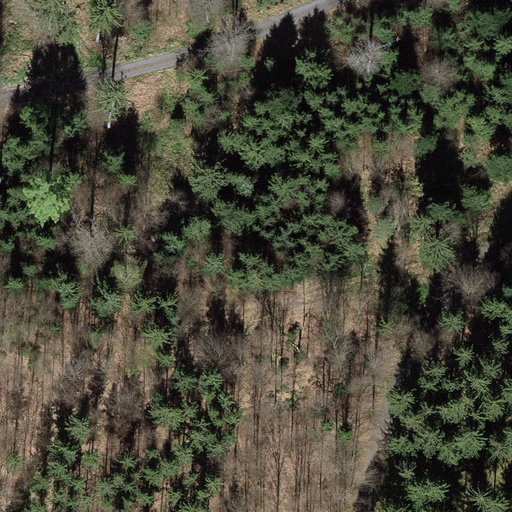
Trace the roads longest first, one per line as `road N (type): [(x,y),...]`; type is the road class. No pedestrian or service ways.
road 1 (track): [(0,96),(177,56),(328,0)]
road 2 (track): [(511,239),(453,298),(416,358),(357,511)]
